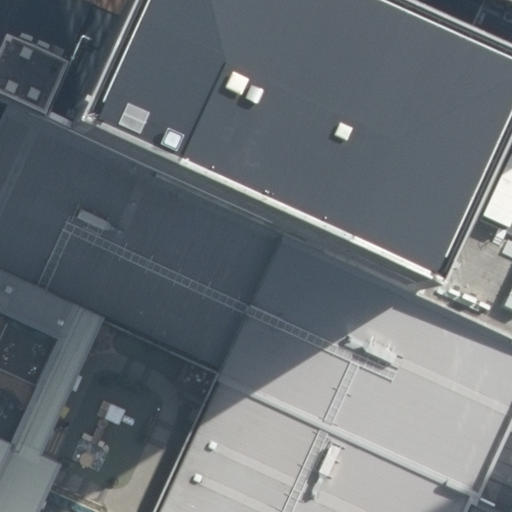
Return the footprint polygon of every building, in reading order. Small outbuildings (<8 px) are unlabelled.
[(106,0),(0,0),(0,109),(4,111),(47,131),(106,0)] [(507,67),(460,46),(358,0),(106,0),(47,131),(405,292),(507,67)] [(358,0),(460,46),(480,0),(358,0)] [(511,13),(481,0),(480,0),(460,46),(507,67),(405,292),(511,340),(511,13)] [(511,0),(481,0),(511,13),(511,0)] [(478,511),(511,437),(511,340),(405,292),(47,131),(4,111),(0,119),(0,276),(69,310),(99,324),(218,380),(159,511),(478,511)] [(0,511),(37,511),(61,462),(40,453),(99,324),(69,310),(10,440),(0,435),(0,313),(1,312),(0,311),(0,511)]
